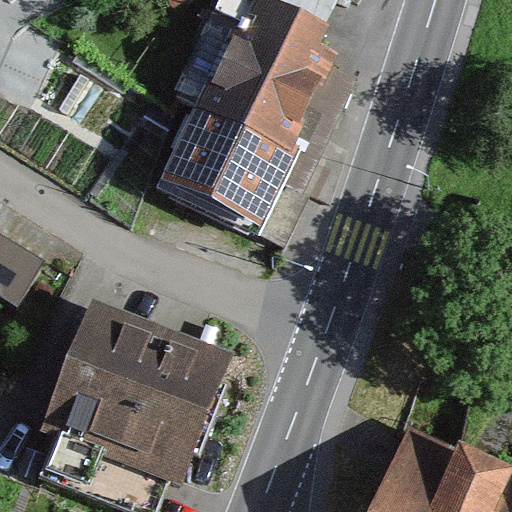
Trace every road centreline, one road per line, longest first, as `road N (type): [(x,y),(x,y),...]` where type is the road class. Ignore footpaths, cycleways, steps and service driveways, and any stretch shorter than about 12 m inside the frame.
road 1 (secondary): [(435,0),(320,352)]
road 2 (residential): [(0,194),(57,230),(320,352)]
road 3 (secondary): [(320,352),(259,511)]
